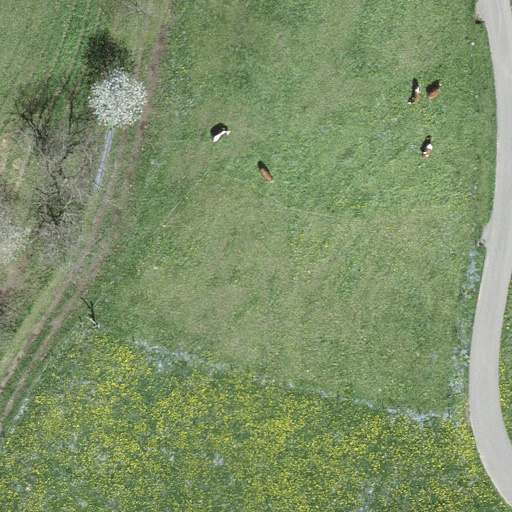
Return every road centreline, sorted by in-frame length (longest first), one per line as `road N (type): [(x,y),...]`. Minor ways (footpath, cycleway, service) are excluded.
road 1 (track): [(0,406),(108,219),(162,0)]
road 2 (unclassified): [(511,165),(484,368),(494,449),(511,483)]
